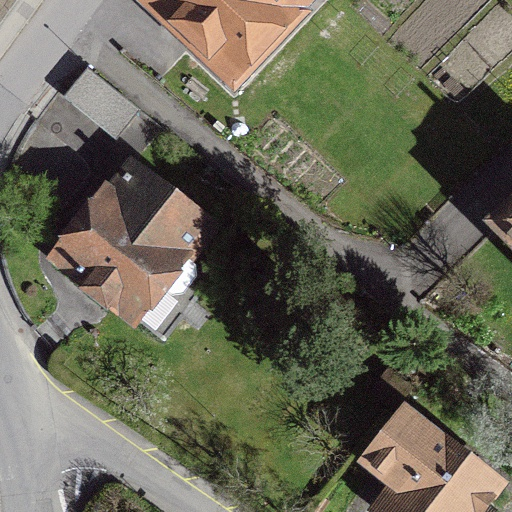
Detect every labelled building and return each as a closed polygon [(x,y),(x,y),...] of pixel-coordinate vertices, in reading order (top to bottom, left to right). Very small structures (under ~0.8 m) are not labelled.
[(303,0),(163,0),(164,16),(233,82),(296,16),(292,12),(303,0)] [(137,110),(89,71),(68,97),(116,137),(137,110)] [(109,197),(104,193),(55,257),(118,309),(120,306),(138,321),(209,229),(144,179),(151,170),(141,162),(135,171),(131,168),(109,197)] [(511,209),(497,224),(511,239),(511,209)] [(397,486),(382,505),(387,511),(475,511),(497,484),(403,411),(364,461),(397,486)]
